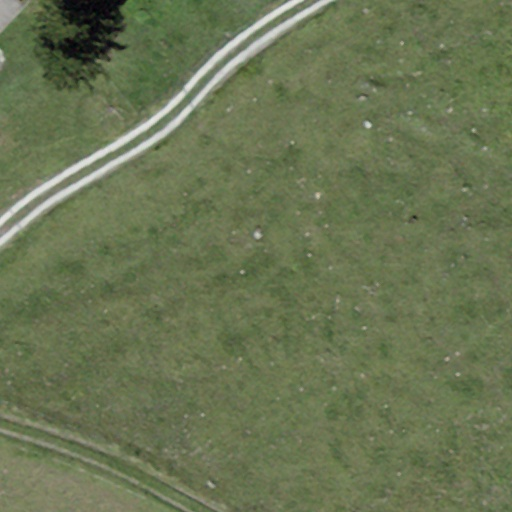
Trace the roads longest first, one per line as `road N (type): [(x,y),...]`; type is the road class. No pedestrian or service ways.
road 1 (track): [(0,242),(107,159),(167,127),(266,34),(324,0)]
road 2 (track): [(0,429),(139,480),(196,511)]
